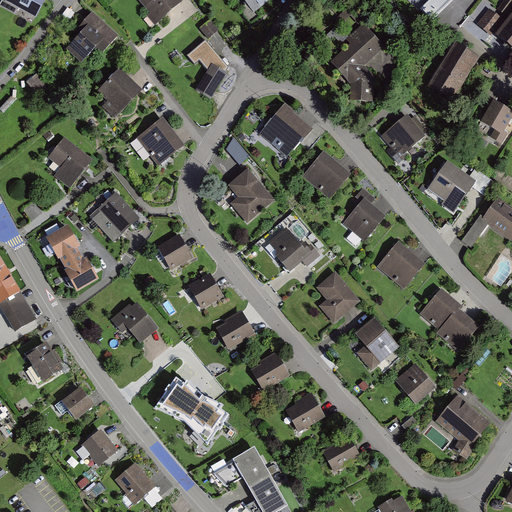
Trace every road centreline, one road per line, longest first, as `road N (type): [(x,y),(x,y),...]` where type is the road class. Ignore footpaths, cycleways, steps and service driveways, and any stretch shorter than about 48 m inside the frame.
road 1 (residential): [(463,488),(428,487),(299,353),(187,214),(185,181),(239,94),(265,80),(293,83),(511,318)]
road 2 (residential): [(19,247),(93,368),(153,444)]
